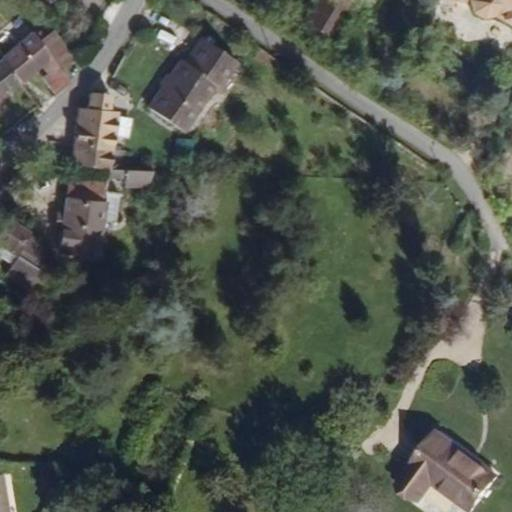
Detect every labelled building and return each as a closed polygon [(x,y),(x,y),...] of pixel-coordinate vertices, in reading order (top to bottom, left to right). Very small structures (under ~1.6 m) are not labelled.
[(333,39),(356,0),(319,0),(306,23),(333,39)] [(511,0),(469,0),(474,2),(478,13),(485,16),(493,17),(511,26),(511,0)] [(61,70),(75,59),(60,41),(50,50),(42,40),(34,31),(2,58),(23,82),(38,69),(47,80),(38,87),(50,101),(72,82),(61,70)] [(50,50),(60,41),(52,32),(42,40),(50,50)] [(220,90),(238,64),(202,40),(186,63),(183,60),(150,109),(185,132),(216,87),(220,90)] [(0,101),(23,82),(2,58),(0,59),(0,101)] [(124,162),(132,111),(122,104),(123,94),(121,86),(104,89),(104,96),(100,104),(89,106),(87,161),(124,162)] [(163,183),(167,166),(124,162),(124,173),(139,174),(139,181),(163,183)] [(117,227),(125,180),(85,175),(82,211),(74,210),(72,218),(79,223),(117,227)] [(33,252),(44,231),(44,229),(24,214),(10,239),(20,245),(15,258),(35,269),(42,257),(33,252)] [(114,258),(117,227),(79,223),(77,252),(114,258)] [(64,254),(52,246),(55,239),(44,231),(33,252),(42,257),(57,268),(64,254)] [(111,285),(113,266),(106,263),(102,268),(102,272),(98,276),(111,285)] [(111,285),(98,276),(91,289),(109,299),(111,285)] [(497,477),(439,433),(400,485),(421,501),(433,484),(471,511),(497,477)] [(0,511),(13,511),(8,476),(0,477),(0,511)] [(108,511),(82,502),(78,511),(108,511)]
